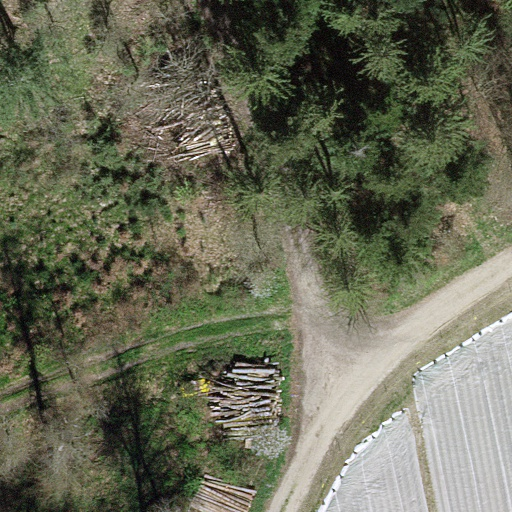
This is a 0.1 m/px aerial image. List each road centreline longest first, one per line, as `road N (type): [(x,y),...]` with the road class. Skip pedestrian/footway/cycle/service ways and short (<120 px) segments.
road 1 (track): [(338,406),(308,259),(220,0)]
road 2 (track): [(511,263),(389,346),(338,406),(285,511)]
